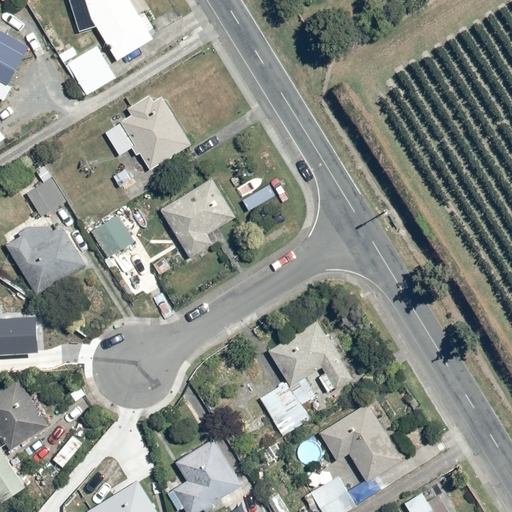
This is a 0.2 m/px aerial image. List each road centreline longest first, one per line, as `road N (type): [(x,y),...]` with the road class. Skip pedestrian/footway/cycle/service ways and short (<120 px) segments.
road 1 (residential): [(511,471),(362,224)]
road 2 (residential): [(362,224),(222,0)]
road 3 (residential): [(139,364),(362,224)]
road 4 (unknown): [(457,437),(362,511)]
